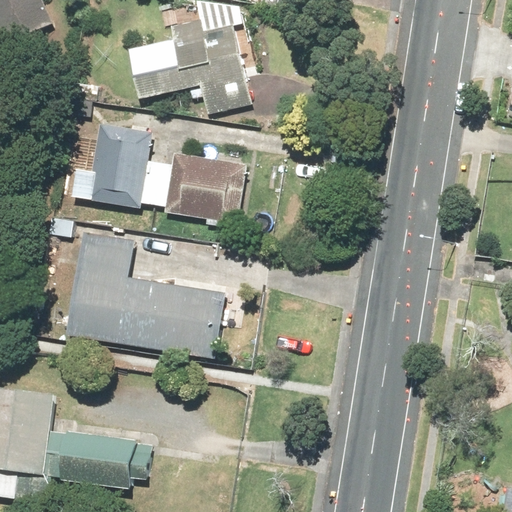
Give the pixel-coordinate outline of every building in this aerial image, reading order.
[(44,0),(0,0),(0,36),(9,55),(60,30),(44,0)] [(245,10),(202,3),(206,23),(177,30),(181,47),(135,56),(147,107),(208,94),(214,120),(260,110),(244,35),(250,34),(245,10)] [(173,168),(156,167),(159,133),(104,129),(100,180),(82,179),(80,203),(170,210),(173,168)] [(254,166),(180,158),(173,219),(247,227),(254,166)] [(83,272),(73,338),(221,361),(232,296),(135,280),(143,228),(91,220),(83,272)] [(68,400),(0,393),(0,503),(25,506),(28,477),(60,480),(68,400)] [(155,447),(76,440),(71,488),(150,496),(155,447)] [(511,511),(511,491),(505,491),(502,511),(511,511)]
